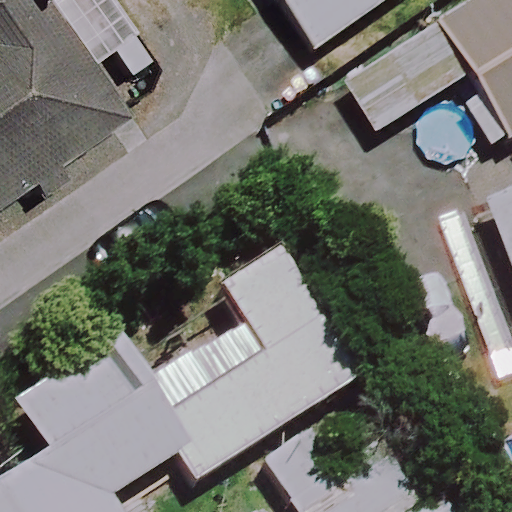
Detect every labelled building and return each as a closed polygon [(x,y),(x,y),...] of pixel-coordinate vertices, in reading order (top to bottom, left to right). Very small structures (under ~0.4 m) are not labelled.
[(18,0),(15,2),(14,0),(0,0),(0,201),(159,95),(94,0),(18,0)] [(399,0),(266,0),(307,62),(399,0)] [(369,146),(456,93),(497,156),(511,146),(511,0),(475,0),(420,35),(424,42),(338,94),(369,146)] [(511,206),(480,219),(511,306),(511,206)] [(351,390),(271,265),(211,304),(235,341),(143,400),(111,351),(8,417),(40,468),(0,494),(0,511),(102,511),(101,511),(171,467),(188,494),(351,390)] [(430,511),(367,410),(257,479),(277,511),(430,511)]
